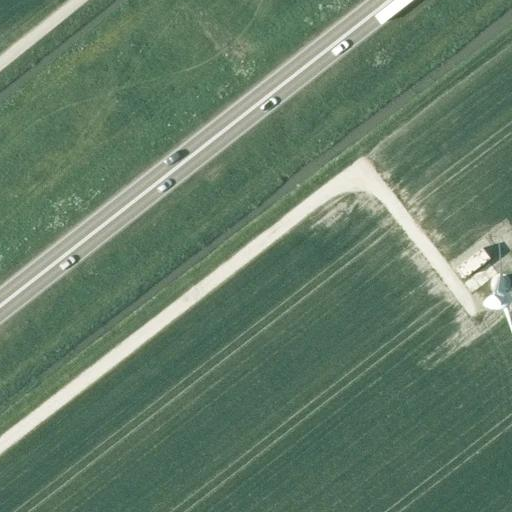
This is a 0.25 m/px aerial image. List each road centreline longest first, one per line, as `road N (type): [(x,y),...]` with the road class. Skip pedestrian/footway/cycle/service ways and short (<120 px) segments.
road 1 (unclassified): [(0,447),(342,182),(382,186),(483,294)]
road 2 (trunk): [(0,302),(387,0)]
